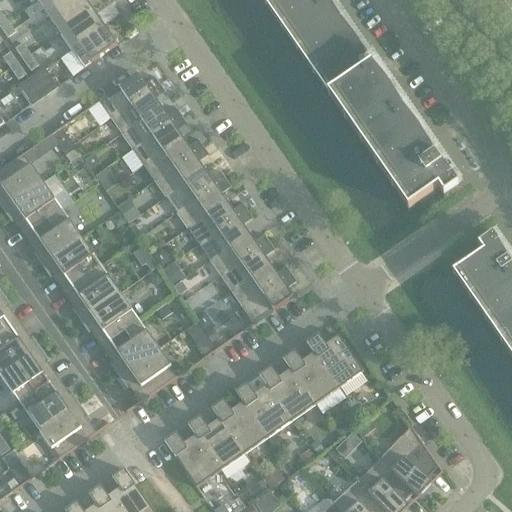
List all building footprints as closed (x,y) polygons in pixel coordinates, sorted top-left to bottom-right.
[(40,0),(38,2),(49,19),(76,0),(40,0)] [(85,0),(76,0),(49,19),(61,35),(94,12),(85,0)] [(443,151),(439,145),(428,129),(421,133),(404,111),(390,88),(372,66),(358,42),(341,21),(328,0),(263,0),(266,3),(265,4),(267,6),(282,26),(281,26),(282,29),(283,28),(297,49),(296,49),(298,52),(299,51),(313,72),(314,75),(315,74),(329,94),(328,95),(330,97),(331,97),(345,117),(344,118),(346,120),(347,119),(361,140),(360,140),(362,143),(362,142),(376,162),(376,163),(377,165),(378,165),(392,185),(391,186),(393,188),(394,187),(408,208),(407,208),(409,211),(412,208),(414,207),(419,203),(439,189),(444,197),(459,187),(435,157),(443,151)] [(0,11),(0,27),(0,28),(8,23),(0,11)] [(94,12),(61,35),(73,52),(106,29),(94,12)] [(8,23),(0,28),(8,39),(16,34),(8,23)] [(106,29),(73,52),(85,70),(118,47),(106,29)] [(16,50),(24,61),(31,56),(24,45),(16,50)] [(3,59),(11,70),(19,65),(11,54),(3,59)] [(31,56),(24,61),(32,73),(39,67),(31,56)] [(19,65),(11,70),(19,81),(27,76),(19,65)] [(45,70),(34,77),(48,96),(58,89),(45,70)] [(100,103),(112,120),(161,86),(155,77),(154,78),(155,78),(145,85),(140,77),(141,77),(140,75),(100,103)] [(19,87),(20,89),(32,106),(43,99),(29,80),(19,87)] [(161,86),(112,120),(123,135),(161,109),(156,100),(165,94),(166,94),(161,86)] [(161,109),(123,135),(134,151),(183,117),(177,109),(176,109),(177,110),(167,117),(161,109)] [(183,117),(134,151),(145,167),(183,140),(178,132),(187,125),(188,126),(188,125),(183,117)] [(51,137),(57,145),(66,157),(77,150),(62,129),(51,137)] [(183,140),(145,167),(155,183),(204,149),(199,140),(198,141),(199,141),(189,148),(183,140)] [(204,149),(155,183),(167,199),(205,172),(200,164),(209,157),(210,158),(210,157),(204,149)] [(94,155),(85,162),(91,171),(101,165),(94,155)] [(0,206),(4,212),(44,184),(24,156),(0,172),(0,206)] [(205,172),(167,199),(178,215),(227,181),(221,172),(220,173),(221,173),(211,180),(205,172)] [(112,178),(101,185),(107,193),(118,186),(112,178)] [(227,181),(178,215),(189,230),(227,203),(222,195),(231,189),(232,189),(227,181)] [(44,184),(4,212),(13,224),(14,223),(13,223),(14,222),(25,238),(63,212),(44,184)] [(128,202),(118,209),(129,225),(140,218),(128,202)] [(227,203),(189,230),(200,246),(249,212),(243,204),(242,204),(242,205),(233,211),(227,203)] [(63,212),(25,238),(37,254),(36,255),(35,254),(34,255),(43,267),(82,240),(63,212)] [(249,212),(200,246),(211,262),(249,235),(244,227),(253,220),(254,221),(254,220),(249,212)] [(249,235),(211,262),(222,278),(270,244),(265,235),(264,236),(255,243),(249,235)] [(511,266),(493,236),(478,246),(484,254),(461,270),(459,271),(456,273),(453,275),(455,277),(456,277),(470,297),(469,297),(471,300),(472,299),(486,320),(485,320),(487,323),(488,322),(502,342),(501,343),(502,345),(503,345),(511,357),(511,266)] [(82,240),(43,267),(51,279),(52,279),(52,278),(53,277),(64,293),(101,267),(82,240)] [(270,244),(222,278),(233,293),(271,267),(266,258),(275,252),(276,252),(270,244)] [(162,250),(153,257),(161,268),(170,262),(162,250)] [(154,261),(147,266),(152,273),(159,268),(154,261)] [(173,265),(163,272),(173,286),(183,279),(173,265)] [(101,267),(64,293),(75,310),(74,310),(73,310),(81,323),(121,295),(101,267)] [(271,267),(233,293),(243,309),(293,275),(287,267),(286,267),(287,268),(277,275),(271,267)] [(293,275),(243,309),(255,326),(295,298),(294,297),(293,297),(288,290),(297,283),(298,284),(298,283),(293,275)] [(182,284),(174,290),(180,297),(188,292),(182,284)] [(3,295),(0,296),(0,337),(21,324),(9,308),(10,307),(11,308),(12,307),(3,295)] [(121,295),(81,323),(89,335),(90,334),(90,333),(91,333),(102,349),(140,323),(121,295)] [(167,306),(157,313),(162,320),(172,313),(167,306)] [(204,313),(195,319),(198,324),(204,333),(213,326),(204,313)] [(140,323),(102,349),(113,365),(112,366),(112,365),(111,366),(119,378),(159,350),(140,323)] [(21,324),(0,337),(0,374),(2,377),(42,350),(33,338),(32,339),(33,339),(32,340),(21,324)] [(198,324),(187,331),(207,359),(217,352),(212,345),(206,335),(204,333),(198,324)] [(213,330),(206,335),(212,345),(220,339),(213,330)] [(307,344),(314,354),(315,354),(340,390),(365,373),(339,337),(326,346),(319,335),(307,344)] [(42,350),(2,377),(21,405),(59,379),(48,363),(49,362),(49,363),(50,362),(42,350)] [(159,350),(119,378),(128,390),(129,389),(128,389),(129,388),(140,404),(127,413),(128,414),(179,379),(159,350)] [(284,360),(291,371),(291,370),(316,406),(340,390),(315,354),(314,354),(303,362),(295,352),(284,360)] [(260,377),(267,387),(293,423),(316,406),(291,370),(291,371),(279,379),(272,368),(260,377)] [(59,379),(21,405),(41,433),(80,405),(72,393),(71,394),(71,395),(70,395),(59,379)] [(236,393),(243,404),(244,403),(269,440),(293,423),(267,387),(255,395),(248,385),(236,393)] [(212,410),(219,420),(220,420),(245,456),(269,440),(244,403),(243,404),(231,412),(224,401),(212,410)] [(80,405),(41,433),(61,461),(111,426),(110,425),(97,434),(86,418),(87,417),(87,418),(88,417),(80,405)] [(189,426),(196,437),(196,436),(221,472),(245,456),(220,420),(219,420),(208,428),(200,418),(189,426)] [(402,439),(381,461),(420,499),(443,474),(412,428),(402,439)] [(196,436),(196,437),(184,445),(177,434),(165,443),(177,459),(176,460),(197,489),(221,472),(196,436)] [(353,434),(346,442),(355,451),(362,443),(353,434)] [(318,442),(311,446),(319,456),(325,452),(318,442)] [(311,451),(301,458),(307,467),(317,459),(311,451)] [(18,460),(8,468),(22,488),(33,481),(18,460)] [(381,461),(358,483),(385,511),(406,511),(420,499),(381,461)] [(120,489),(109,497),(108,498),(117,511),(154,511),(137,487),(136,487),(125,470),(113,479),(120,489)] [(278,472),(265,481),(271,490),(285,482),(278,472)] [(15,480),(8,485),(13,492),(20,488),(15,480)] [(290,481),(280,489),(289,499),(294,495),(294,486),(290,481)] [(385,511),(358,483),(335,505),(341,511),(385,511)] [(97,506),(87,511),(117,511),(108,498),(109,497),(101,487),(89,495),(97,506)] [(250,492),(241,497),(247,506),(256,500),(250,492)] [(66,511),(83,511),(78,503),(66,511)]
